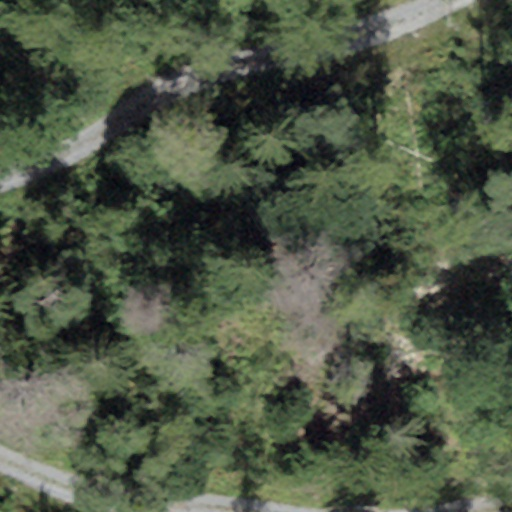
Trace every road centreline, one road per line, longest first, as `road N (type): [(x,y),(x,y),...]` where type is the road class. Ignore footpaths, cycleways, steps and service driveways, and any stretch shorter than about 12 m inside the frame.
road 1 (track): [(469,0),(125,117),(45,169),(0,185)]
road 2 (track): [(0,465),(96,500),(212,511)]
